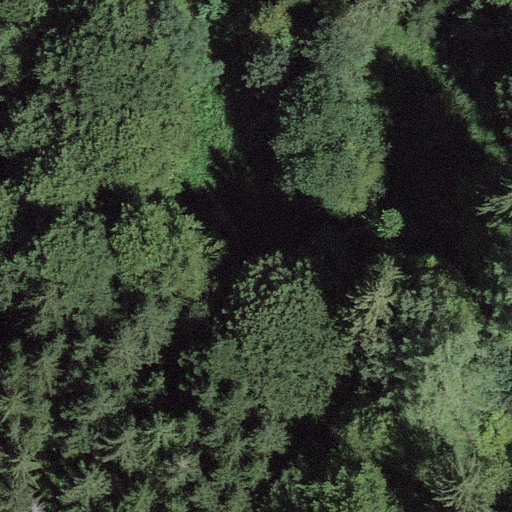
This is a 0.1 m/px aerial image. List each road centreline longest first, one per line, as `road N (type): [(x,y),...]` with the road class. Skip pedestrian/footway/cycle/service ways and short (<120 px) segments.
road 1 (track): [(376,511),(353,426),(174,0)]
road 2 (track): [(297,511),(511,169)]
